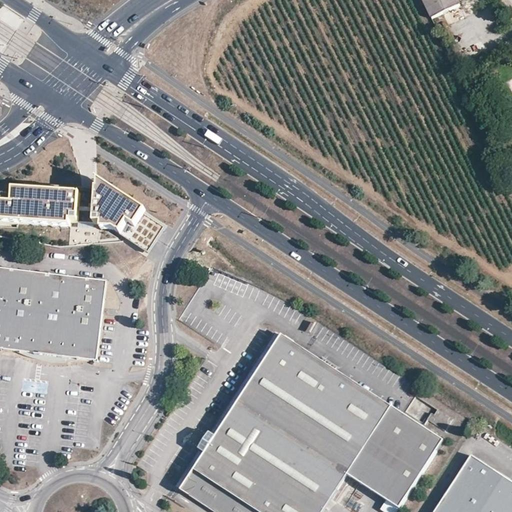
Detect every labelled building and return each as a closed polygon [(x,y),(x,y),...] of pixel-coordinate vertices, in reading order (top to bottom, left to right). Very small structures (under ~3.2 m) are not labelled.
[(420,0),(431,20),(461,6),(457,0),(420,0)] [(0,223),(71,228),(72,223),(95,225),(94,230),(112,231),(148,255),(165,229),(145,215),(147,212),(99,181),(98,190),(98,197),(73,195),(73,188),(24,184),(24,191),(13,190),(13,197),(0,196),(0,223)] [(89,189),(73,188),(73,195),(98,197),(98,190),(89,189)] [(0,349),(14,351),(39,354),(59,356),(81,358),(98,360),(106,280),(0,268),(0,349)] [(276,331),(211,433),(217,437),(282,335),(276,331)] [(183,490),(216,511),(323,511),(348,474),(402,509),(446,440),(406,413),(282,335),(217,437),(206,454),(183,490)] [(59,356),(39,354),(14,351),(17,353),(20,354),(23,355),(26,356),(29,357),(33,358),(36,359),(39,360),(43,360),(46,361),(49,361),(52,361),(56,361),(58,361),(61,361),(64,361),(67,361),(69,361),(72,360),(75,359),(78,359),(81,358),(59,356)] [(426,422),(444,433),(452,421),(437,411),(433,417),(431,416),(426,422)] [(200,450),(206,454),(217,437),(211,433),(200,450)] [(177,486),(183,490),(206,454),(200,450),(177,486)] [(511,511),(511,482),(472,457),(436,511),(511,511)]
